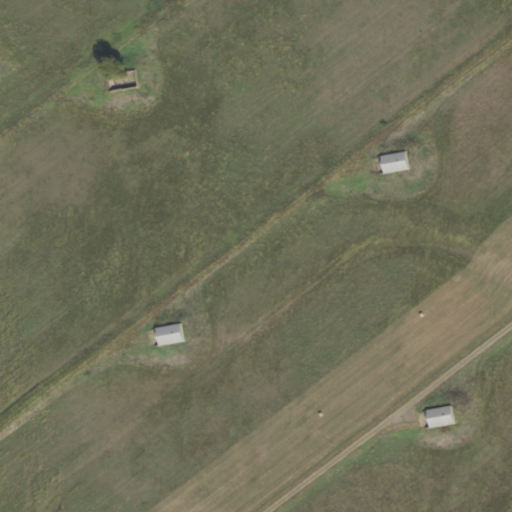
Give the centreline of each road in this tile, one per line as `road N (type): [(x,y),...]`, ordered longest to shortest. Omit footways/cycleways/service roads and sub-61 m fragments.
road 1 (track): [(511,36),(0,426)]
road 2 (track): [(265,511),(511,323)]
road 3 (track): [(0,136),(173,0)]
